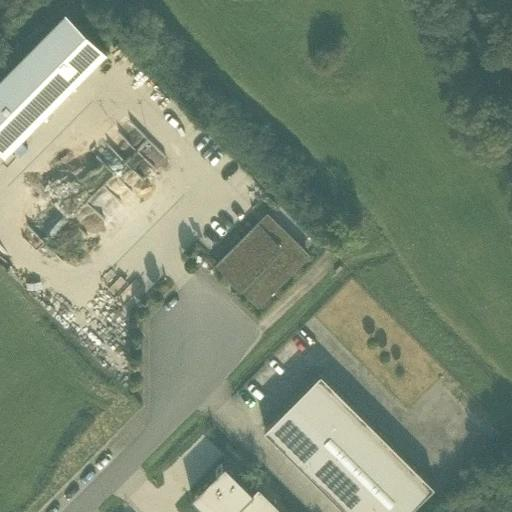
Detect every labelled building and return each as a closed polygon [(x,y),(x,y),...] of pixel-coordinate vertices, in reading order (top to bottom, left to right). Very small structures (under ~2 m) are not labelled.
[(107,49),(65,9),(0,74),(0,148),(4,153),(107,49)] [(146,136),(133,150),(141,158),(139,161),(147,169),(163,154),(146,136)] [(267,212),(257,221),(272,236),(282,226),(267,212)] [(307,251),(282,226),(272,236),(257,221),(218,261),(258,301),(307,251)] [(320,369),(264,426),(350,511),(403,511),(434,482),(320,369)] [(0,511),(16,511),(79,450),(40,411),(23,411),(23,395),(21,392),(5,393),(5,376),(2,374),(0,374),(0,511)] [(230,511),(253,489),(252,488),(224,460),(191,493),(203,506),(200,510),(201,511),(230,511)] [(288,511),(258,482),(252,488),(253,489),(230,511),(288,511)]
